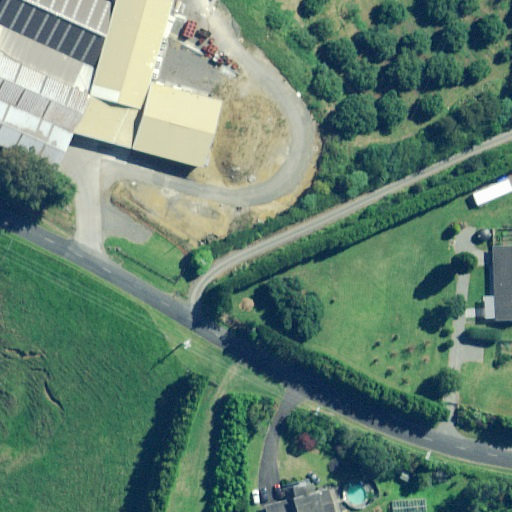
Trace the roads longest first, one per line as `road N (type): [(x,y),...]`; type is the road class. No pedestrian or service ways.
road 1 (unclassified): [(511,459),(424,438),(362,412),(0,220)]
road 2 (track): [(511,134),(228,265),(185,318)]
